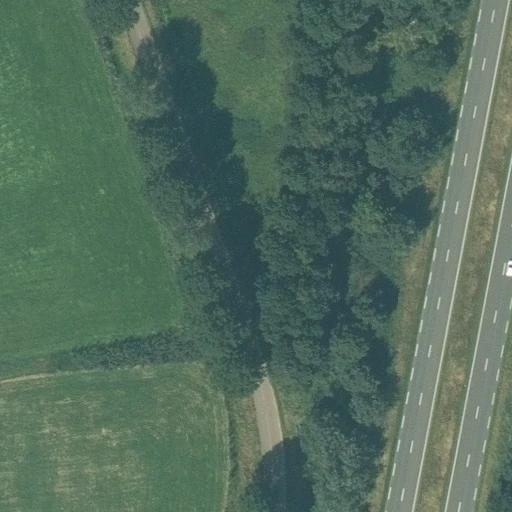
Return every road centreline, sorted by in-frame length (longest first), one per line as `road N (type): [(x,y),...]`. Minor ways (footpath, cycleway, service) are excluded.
road 1 (unclassified): [(269,511),(257,412),(117,0)]
road 2 (primary): [(495,0),(399,511)]
road 3 (primary): [(460,511),(511,242)]
